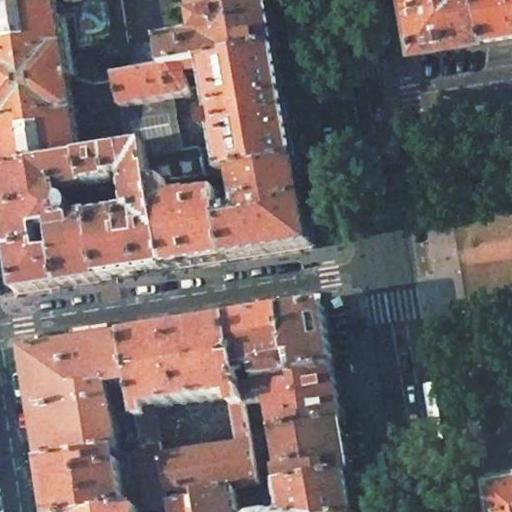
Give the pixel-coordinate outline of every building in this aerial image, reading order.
[(0,0),(0,14),(40,8),(38,0),(0,0)] [(38,0),(40,8),(59,5),(88,1),(88,0),(38,0)] [(133,78),(282,52),(272,0),(193,0),(199,37),(129,49),(133,78)] [(408,0),(410,10),(411,10),(417,45),(418,46),(492,34),(486,0),(408,0)] [(511,0),(486,0),(492,34),(492,35),(511,31),(511,0)] [(40,8),(0,14),(0,173),(85,160),(72,81),(70,66),(59,5),(40,8)] [(236,174),(302,162),(283,52),(282,52),(133,78),(120,80),(131,153),(148,151),(155,187),(190,181),(217,177),(236,174)] [(131,153),(85,160),(89,190),(119,185),(122,182),(121,178),(127,177),(133,212),(94,219),(104,282),(169,272),(155,187),(148,151),(131,153)] [(10,251),(18,294),(21,296),(104,282),(94,219),(80,221),(77,224),(73,220),(76,216),(76,212),(79,211),(78,206),(75,206),(72,204),(66,202),(65,194),(89,190),(85,160),(0,173),(0,181),(11,251),(10,251)] [(230,262),(314,249),(316,247),(302,162),(236,174),(240,196),(220,199),(230,262)] [(190,181),(155,187),(169,272),(230,262),(220,199),(219,194),(172,201),(170,191),(190,188),(190,181)] [(323,308),(233,323),(245,388),(258,386),(256,371),(267,369),(269,384),(337,372),(327,310),(323,308)] [(233,323),(129,339),(148,447),(161,445),(162,446),(164,446),(174,444),(176,441),(171,407),(234,397),(242,447),(167,458),(165,458),(172,506),(173,506),(177,505),(175,493),(183,492),(184,499),(262,486),(254,438),(245,388),(233,323)] [(45,466),(114,453),(139,449),(148,447),(129,339),(27,354),(36,406),(45,466)] [(277,434),(346,423),(337,372),(269,384),(258,386),(245,388),(254,438),(267,436),(277,434)] [(267,436),(254,438),(262,486),(263,486),(264,491),(355,477),(346,423),(277,434),(284,470),(281,471),(283,481),(275,482),(267,436)] [(114,453),(45,466),(52,511),(131,511),(139,511),(172,506),(165,458),(167,458),(164,446),(162,446),(161,445),(148,447),(139,449),(145,485),(126,488),(122,463),(116,463),(114,453)] [(511,511),(511,465),(489,469),(489,471),(496,511),(511,511)] [(206,511),(360,511),(355,477),(264,491),(205,501),(206,511)] [(177,505),(173,506),(174,511),(206,511),(205,501),(177,505)]
